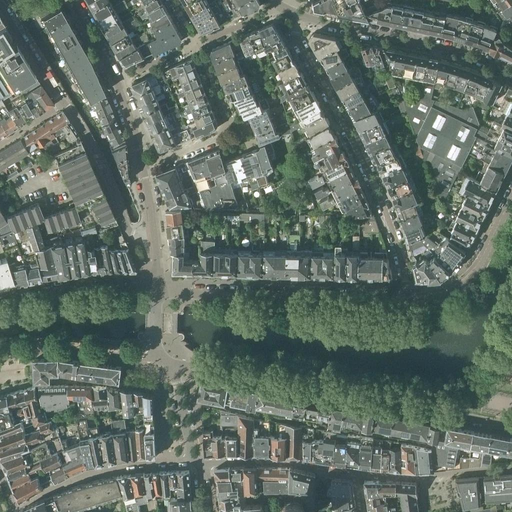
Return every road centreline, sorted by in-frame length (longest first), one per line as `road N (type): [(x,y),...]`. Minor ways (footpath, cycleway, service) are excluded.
road 1 (residential): [(171,363),(511,425)]
road 2 (residential): [(410,300),(388,220),(295,33),(296,16)]
road 3 (residential): [(156,291),(410,300)]
road 4 (residential): [(296,16),(467,54),(511,75)]
road 5 (residential): [(15,505),(115,469),(197,461)]
road 6 (residential): [(62,103),(126,228),(154,239)]
road 7 (unclassified): [(156,291),(72,286),(0,295)]
road 8 (residential): [(356,472),(421,477),(511,469)]
road 9 (residential): [(410,300),(447,294),(473,276),(511,205)]
road 10 (residential): [(197,461),(322,468)]
